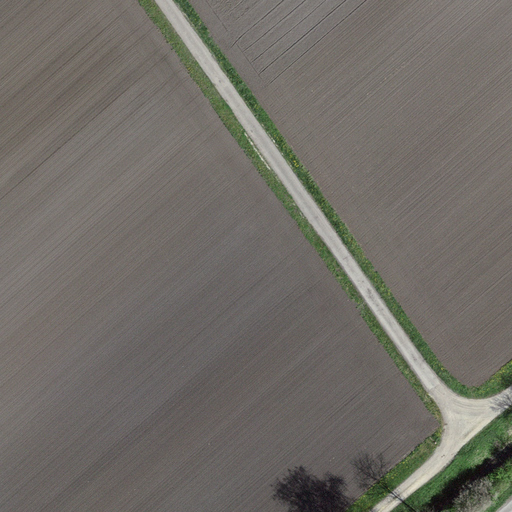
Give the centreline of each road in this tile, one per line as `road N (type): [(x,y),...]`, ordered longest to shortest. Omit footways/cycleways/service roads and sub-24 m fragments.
road 1 (track): [(164,0),(465,430)]
road 2 (track): [(511,391),(372,511)]
